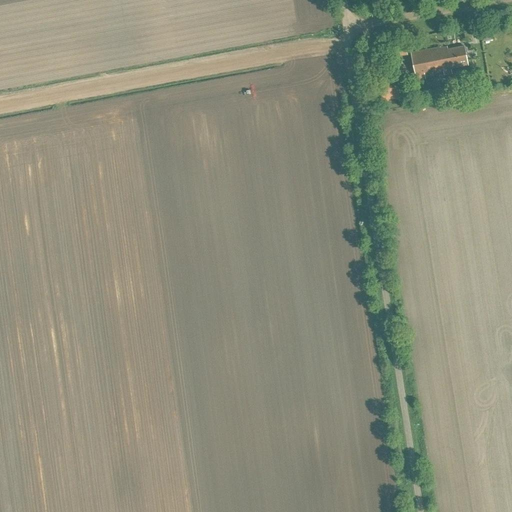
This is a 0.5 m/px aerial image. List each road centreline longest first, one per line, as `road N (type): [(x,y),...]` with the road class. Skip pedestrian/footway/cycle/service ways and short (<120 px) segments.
road 1 (unclassified): [(346,29),(421,511)]
road 2 (track): [(347,42),(0,104)]
road 3 (unclassified): [(510,0),(346,29)]
